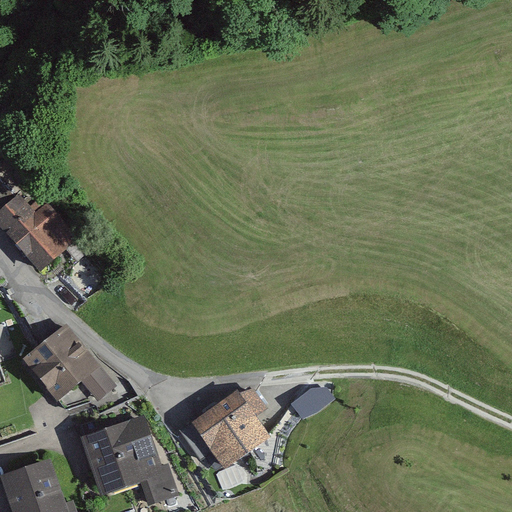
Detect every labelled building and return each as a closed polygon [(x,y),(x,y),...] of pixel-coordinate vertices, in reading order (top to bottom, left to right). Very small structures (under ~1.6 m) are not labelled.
[(130,140),(108,157),(137,193),(115,210),(132,232),(175,198),(130,140)] [(0,186),(0,234),(31,275),(59,254),(62,224),(41,199),(20,213),(0,186)] [(116,384),(59,321),(15,362),(54,404),(77,382),(95,403),(116,384)] [(249,389),(223,393),(174,427),(208,476),(266,435),(254,417),(264,410),(249,389)] [(133,419),(75,437),(93,494),(127,483),(136,511),(179,498),(167,462),(148,468),(133,419)] [(46,460),(0,473),(0,503),(2,511),(71,511),(69,502),(60,505),(46,460)]
